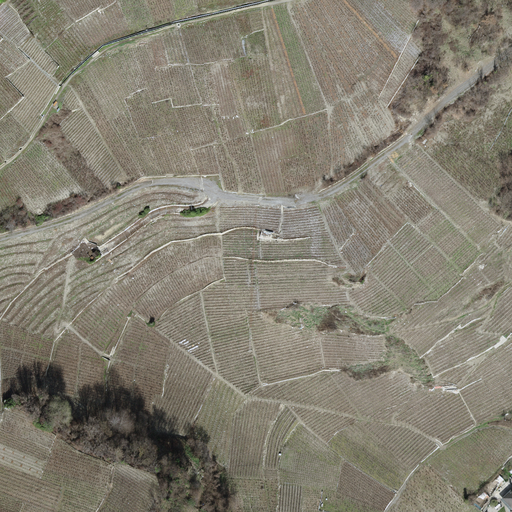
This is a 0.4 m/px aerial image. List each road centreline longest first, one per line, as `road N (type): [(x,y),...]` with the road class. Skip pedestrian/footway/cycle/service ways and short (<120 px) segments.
road 1 (track): [(511,47),(400,142),(294,204),(249,204),(162,181),(0,238)]
road 2 (track): [(511,428),(488,425),(458,437),(416,468),(386,511)]
